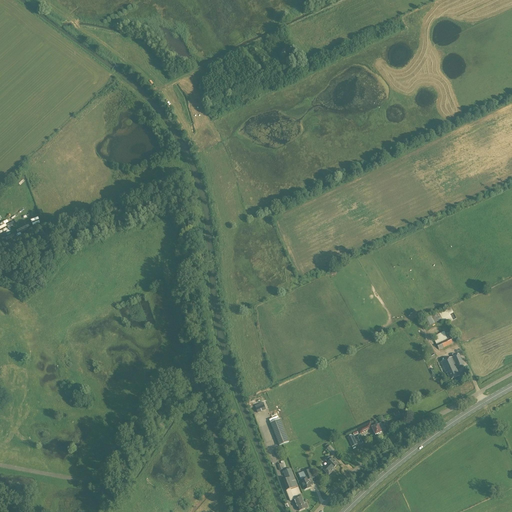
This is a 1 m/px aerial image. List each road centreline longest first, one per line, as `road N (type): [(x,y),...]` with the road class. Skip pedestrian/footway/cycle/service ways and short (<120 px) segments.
road 1 (track): [(0,464),(87,474),(159,380),(181,372),(196,384),(236,488),(237,511)]
road 2 (unclassified): [(316,511),(374,451),(478,392)]
road 3 (primary): [(343,511),(405,456),(485,402)]
